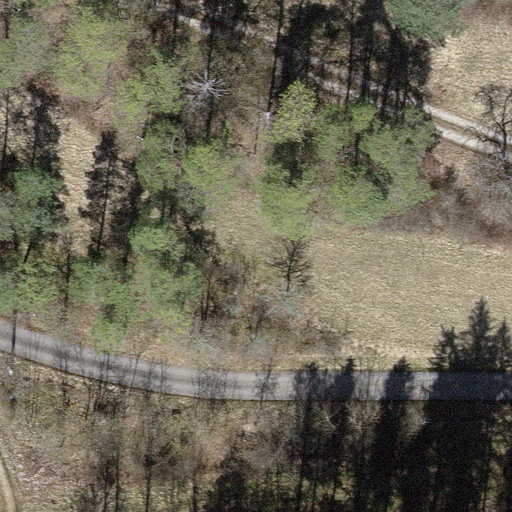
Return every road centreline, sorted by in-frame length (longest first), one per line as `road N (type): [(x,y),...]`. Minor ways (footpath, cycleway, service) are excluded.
road 1 (track): [(0,338),(73,364),(142,374),(309,385),(511,385)]
road 2 (track): [(174,0),(511,140)]
